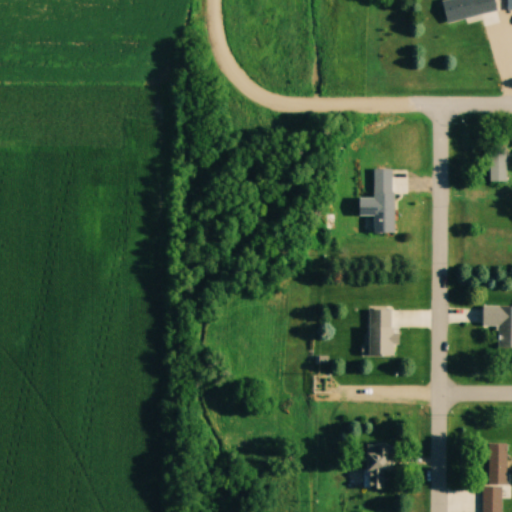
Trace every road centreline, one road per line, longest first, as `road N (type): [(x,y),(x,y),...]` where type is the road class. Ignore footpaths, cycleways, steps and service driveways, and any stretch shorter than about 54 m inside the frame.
road 1 (residential): [(441,511),(443,106)]
road 2 (residential): [(511,105),(299,107),(248,89),(237,77)]
